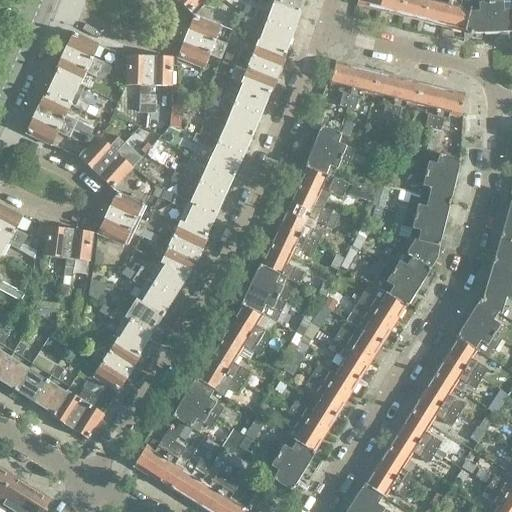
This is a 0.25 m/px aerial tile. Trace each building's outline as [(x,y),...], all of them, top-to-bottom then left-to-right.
[(175,0),(190,13),(202,0),(175,0)] [(269,0),(271,0),(273,1),(300,12),(303,0),(269,0)] [(357,0),(356,4),(378,9),(379,0),(357,0)] [(379,0),(378,9),(399,15),(402,0),(379,0)] [(402,0),(399,15),(420,20),(425,0),(402,0)] [(425,0),(420,20),(442,25),(447,2),(447,0),(425,0)] [(447,0),(447,2),(442,25),(462,30),(463,31),(468,12),(470,7),(460,5),(461,2),(456,1),(456,0),(447,0)] [(468,12),(463,31),(464,32),(468,34),(491,33),(489,0),(477,0),(478,11),(468,12)] [(501,0),(489,0),(491,33),(511,31),(511,5),(511,2),(502,2),(501,0)] [(242,12),(254,16),(292,33),(300,12),(273,1),(268,13),(257,9),(256,9),(244,5),(242,12)] [(239,11),(236,19),(262,29),(258,41),(285,52),(292,33),(254,16),(239,11)] [(193,15),(185,36),(223,52),(226,44),(215,40),(221,26),(212,22),(197,16),(196,17),(193,15)] [(73,32),(62,53),(89,65),(103,72),(107,74),(110,69),(107,65),(92,58),(97,48),(98,45),(73,33),(74,32),(73,32)] [(185,36),(176,58),(181,60),(181,61),(203,70),(209,55),(220,60),(223,52),(185,36)] [(240,49),(237,57),(278,75),(287,53),(285,52),(258,41),(256,41),(251,54),(240,49)] [(62,53),(52,73),(53,74),(54,73),(78,85),(79,86),(80,85),(85,73),(100,80),(104,80),(107,74),(103,72),(89,65),(62,53)] [(231,68),(236,57),(224,53),(220,63),(231,68)] [(126,60),(125,60),(124,85),(139,86),(138,111),(147,111),(148,86),(148,57),(126,56),(126,60)] [(148,57),(148,86),(147,111),(155,111),(156,86),(172,87),(172,62),(172,57),(148,57)] [(276,81),(278,75),(237,57),(228,79),(240,84),(240,85),(268,96),(270,96),(276,81)] [(336,62),(335,62),(329,86),(339,88),(338,92),(342,93),(339,106),(346,108),(350,91),(356,68),(336,63),(336,62)] [(372,97),(378,74),(356,68),(350,91),(346,108),(354,110),(358,97),(361,98),(361,94),(372,97)] [(51,81),(46,93),(69,104),(71,104),(75,106),(93,115),(96,108),(78,100),(83,88),(79,86),(78,85),(54,73),(51,81)] [(378,74),(372,97),(382,99),(381,103),(384,104),(382,116),(389,118),(393,102),(399,81),(399,79),(378,74)] [(399,81),(393,102),(389,118),(397,120),(400,107),(404,108),(405,105),(415,107),(421,85),(407,81),(399,79),(399,81)] [(225,91),(221,101),(259,116),(268,96),(240,85),(236,96),(225,91)] [(421,85),(415,107),(424,110),(423,113),(428,114),(424,127),(432,129),(436,113),(442,90),(421,85)] [(213,86),(210,94),(221,98),(224,91),(213,86)] [(442,90),(436,113),(432,129),(440,131),(443,118),(446,119),(447,116),(453,117),(453,116),(458,117),(464,95),(463,95),(442,90)] [(43,91),(34,112),(61,124),(83,134),(86,128),(64,118),(71,104),(69,104),(46,93),(45,94),(44,93),(45,92),(43,91)] [(181,101),(181,91),(172,91),(172,101),(181,101)] [(259,116),(221,101),(218,107),(230,112),(225,125),(251,135),(259,116)] [(181,103),(171,102),(169,127),(179,128),(181,103)] [(34,112),(24,134),(25,135),(26,134),(51,146),(57,133),(79,142),(83,134),(61,124),(34,112)] [(348,136),(352,125),(345,122),(341,134),(348,136)] [(201,127),(198,135),(242,155),(251,135),(225,125),(220,135),(201,127)] [(353,150),(337,143),(340,134),(325,128),(325,129),(320,127),(312,147),(349,162),(349,161),(363,165),(367,157),(353,151),(353,150)] [(233,175),(242,155),(198,135),(195,134),(192,140),(202,145),(213,150),(207,163),(233,175)] [(95,174),(124,143),(118,138),(109,147),(98,136),(81,154),(82,156),(79,159),(95,174)] [(433,153),(436,139),(428,137),(425,151),(433,153)] [(124,143),(95,174),(113,190),(141,159),(124,143)] [(141,149),(145,154),(152,147),(147,143),(141,149)] [(394,146),(387,145),(384,157),(392,159),(394,146)] [(312,147),(304,168),(325,176),(325,175),(328,166),(336,169),(345,173),(349,162),(312,147)] [(418,160),(415,171),(454,181),(459,160),(420,150),(418,160)] [(186,166),(172,160),(168,167),(183,173),(186,166)] [(190,170),(186,178),(224,195),(233,175),(207,163),(201,175),(190,170)] [(391,167),(382,164),(380,173),(388,175),(391,167)] [(305,170),(297,187),(326,201),(330,193),(339,197),(345,184),(341,181),(325,175),(325,176),(304,168),(304,169),(305,170)] [(449,204),(454,181),(415,171),(412,185),(422,187),(419,196),(427,198),(449,204)] [(224,195),(186,178),(172,172),(168,179),(194,190),(189,202),(216,214),(224,195)] [(376,185),(372,203),(371,205),(384,209),(389,189),(376,185)] [(351,186),(348,195),(371,202),(374,194),(351,186)] [(297,187),(288,206),(310,216),(309,218),(316,222),(321,224),(333,229),(334,225),(338,217),(322,210),(326,201),(297,187)] [(160,197),(171,203),(171,204),(183,209),(178,221),(183,223),(207,234),(216,214),(189,202),(186,201),(175,195),(164,190),(160,197)] [(116,193),(106,213),(132,225),(143,230),(147,223),(136,218),(142,204),(116,191),(116,193)] [(444,224),(449,204),(427,198),(419,196),(418,205),(399,201),(396,213),(405,214),(444,224)] [(0,234),(8,239),(21,246),(26,235),(15,230),(20,221),(19,220),(20,217),(0,205),(0,234)] [(288,206),(279,227),(317,244),(321,234),(312,230),(316,222),(309,218),(310,216),(288,206)] [(383,209),(375,207),(371,218),(379,221),(383,209)] [(106,213),(96,234),(99,235),(99,236),(122,247),(129,233),(139,238),(140,237),(143,230),(132,225),(106,213)] [(438,247),(444,224),(405,214),(396,213),(393,224),(411,229),(408,238),(414,239),(417,240),(417,241),(436,246),(438,247)] [(511,217),(508,217),(500,237),(511,240),(511,217)] [(148,220),(147,223),(143,230),(150,233),(155,223),(148,220)] [(162,229),(157,238),(198,257),(208,235),(207,235),(207,234),(183,223),(178,221),(173,234),(162,229)] [(46,232),(47,227),(39,224),(34,235),(44,239),(44,236),(45,231),(46,232)] [(369,230),(361,226),(358,233),(366,237),(369,230)] [(67,259),(70,230),(47,227),(46,232),(45,231),(44,236),(44,239),(42,252),(42,256),(43,256),(57,258),(67,259)] [(279,227),(270,246),(291,256),(299,259),(302,251),(311,255),(317,244),(279,227)] [(89,262),(93,233),(70,230),(67,259),(66,266),(65,277),(72,277),(73,260),(89,262)] [(143,230),(140,237),(154,244),(154,245),(165,251),(160,262),(159,264),(163,265),(187,276),(189,277),(198,257),(157,238),(158,237),(150,233),(143,230)] [(358,233),(351,247),(359,251),(365,237),(358,233)] [(0,234),(0,255),(6,244),(18,251),(21,246),(8,239),(0,234)] [(511,240),(500,237),(492,260),(511,265),(511,240)] [(433,258),(436,246),(417,241),(417,240),(414,239),(408,238),(399,251),(427,268),(433,258)] [(336,254),(343,257),(349,246),(342,242),(336,254)] [(270,246),(260,266),(279,274),(278,275),(282,277),(286,279),(297,284),(303,273),(287,265),(291,256),(270,246)] [(357,252),(350,248),(341,265),(348,269),(357,252)] [(418,288),(429,270),(427,268),(399,251),(394,259),(390,257),(383,267),(418,288)] [(101,255),(94,254),(92,265),(100,267),(101,255)] [(343,257),(336,254),(330,266),(338,269),(343,257)] [(39,274),(41,257),(34,256),(31,273),(39,274)] [(492,260),(487,280),(511,287),(511,274),(511,275),(511,273),(511,265),(492,260)] [(418,288),(383,267),(374,261),(368,271),(377,277),(372,285),(377,288),(387,295),(387,296),(404,307),(405,307),(417,289),(418,288)] [(187,276),(163,265),(159,264),(160,262),(158,262),(151,274),(140,267),(137,272),(148,278),(175,295),(187,276)] [(282,287),(286,279),(282,277),(278,275),(279,274),(260,266),(259,265),(250,285),(286,301),(290,291),(282,287)] [(125,267),(121,274),(142,288),(137,296),(164,313),(175,295),(148,278),(137,272),(136,274),(125,267)] [(17,288),(0,278),(0,290),(11,297),(15,290),(16,289),(17,288)] [(105,285),(89,280),(87,295),(96,300),(105,285)] [(332,283),(325,280),(319,292),(326,296),(332,283)] [(511,299),(511,287),(487,280),(481,301),(479,300),(497,312),(498,313),(500,314),(505,298),(511,299)] [(276,323),(286,301),(250,285),(240,306),(241,307),(259,315),(260,314),(271,320),(276,323)] [(392,325),(404,307),(387,296),(387,295),(377,288),(372,297),(363,292),(357,302),(361,305),(392,325)] [(22,294),(15,290),(11,297),(18,301),(22,294)] [(164,313),(137,296),(128,310),(119,304),(115,311),(124,316),(151,333),(164,313)] [(329,309),(334,300),(328,297),(323,305),(329,309)] [(313,316),(320,305),(313,300),(306,311),(313,316)] [(498,313),(497,312),(479,300),(467,319),(493,335),(501,341),(507,331),(492,321),(498,313)] [(347,323),(360,331),(381,343),(392,325),(361,305),(357,302),(345,321),(347,323)] [(111,337),(115,339),(116,338),(139,353),(151,333),(124,316),(115,311),(103,304),(99,312),(119,325),(111,337)] [(329,310),(322,305),(311,322),(318,326),(329,310)] [(271,320),(260,314),(259,315),(241,307),(230,325),(265,346),(272,336),(264,331),(271,320)] [(56,327),(58,311),(38,308),(37,314),(56,327)] [(307,327),(314,317),(307,312),(300,323),(307,327)] [(467,319),(455,338),(474,350),(474,349),(477,351),(487,357),(492,350),(493,350),(494,350),(501,341),(493,335),(467,319)] [(44,331),(47,326),(42,322),(39,327),(44,331)] [(265,346),(230,325),(219,343),(239,355),(244,347),(259,356),(265,346)] [(341,328),(334,340),(369,362),(381,343),(360,331),(355,338),(341,328)] [(0,331),(0,373),(10,358),(13,353),(2,345),(7,335),(1,331),(0,331)] [(55,332),(51,339),(58,343),(63,336),(55,332)] [(303,336),(298,343),(299,343),(306,348),(310,340),(303,336)] [(141,354),(139,353),(116,338),(115,339),(108,351),(98,344),(94,351),(129,373),(141,354)] [(456,340),(446,357),(477,376),(482,380),(484,377),(485,377),(489,370),(472,359),(477,351),(474,349),(474,350),(455,338),(454,339),(456,340)] [(334,340),(327,349),(342,358),(337,367),(358,380),(369,362),(334,340)] [(69,341),(62,352),(73,359),(80,348),(69,341)] [(290,342),(282,355),(289,360),(297,347),(290,342)] [(10,358),(0,373),(0,382),(15,392),(29,370),(32,365),(20,357),(26,347),(20,343),(13,353),(10,358)] [(219,343),(208,362),(238,381),(242,383),(249,373),(234,364),(239,355),(219,343)] [(129,373),(94,351),(89,358),(100,365),(91,378),(99,382),(116,393),(129,373)] [(289,360),(297,365),(303,356),(295,351),(289,360)] [(46,381),(56,365),(39,354),(32,365),(29,370),(15,392),(33,403),(46,381)] [(446,357),(434,375),(454,388),(460,392),(465,384),(474,389),(481,379),(476,377),(477,376),(446,357)] [(280,358),(274,367),(282,371),(287,362),(280,358)] [(291,377),(298,366),(297,365),(289,360),(288,360),(287,362),(282,371),(291,377)] [(242,383),(238,381),(208,362),(197,379),(213,390),(213,391),(223,397),(229,388),(236,393),(242,383)] [(46,381),(33,403),(51,414),(64,392),(65,390),(68,387),(57,380),(64,370),(56,365),(46,381)] [(318,365),(311,377),(346,399),(358,380),(337,367),(332,374),(318,365)] [(434,375),(422,395),(453,414),(457,417),(463,406),(449,396),(454,388),(434,375)] [(311,377),(305,386),(320,395),(314,404),(334,417),(346,399),(311,377)] [(86,403),(99,382),(91,378),(77,398),(65,390),(64,392),(51,414),(50,415),(50,414),(49,415),(70,429),(86,403)] [(195,378),(183,397),(217,418),(223,408),(208,399),(213,391),(213,390),(197,379),(195,378)] [(98,399),(105,386),(99,382),(91,394),(98,399)] [(274,389),(281,393),(285,385),(279,382),(274,389)] [(504,403),(508,396),(497,389),(492,396),(504,403)] [(86,403),(70,429),(88,440),(88,439),(103,415),(92,407),(98,399),(91,394),(86,403)] [(422,395),(411,412),(431,425),(436,417),(443,421),(451,426),(457,417),(453,414),(422,395)] [(183,397),(171,416),(180,422),(184,425),(197,432),(202,423),(211,428),(217,418),(183,397)] [(295,402),(287,414),(323,436),(334,417),(314,404),(310,411),(295,402)] [(399,430),(431,450),(435,452),(437,448),(441,442),(433,437),(426,433),(431,425),(411,412),(399,430)] [(287,414),(282,422),(289,427),(285,435),(292,440),(295,442),(295,441),(312,452),(323,436),(287,414)] [(255,417),(243,436),(252,441),(263,422),(255,417)] [(492,422),(484,417),(478,426),(486,431),(492,422)] [(164,457),(174,441),(184,425),(180,422),(174,431),(169,428),(154,451),(146,445),(133,466),(134,467),(135,467),(151,477),(164,457)] [(185,426),(178,437),(184,440),(192,430),(185,426)] [(477,428),(470,440),(479,445),(486,434),(477,428)] [(221,448),(231,454),(242,436),(233,430),(221,448)] [(431,450),(399,430),(388,448),(408,461),(413,453),(428,463),(435,452),(431,450)] [(217,455),(221,448),(207,440),(203,447),(217,455)] [(170,489),(187,462),(179,457),(185,448),(174,441),(164,457),(151,477),(151,478),(170,489)] [(274,441),(268,451),(302,472),(313,454),(311,453),(312,452),(295,441),(295,442),(290,450),(282,446),(274,441)] [(388,448),(376,467),(407,487),(411,489),(417,479),(409,473),(409,472),(414,465),(408,461),(388,448)] [(268,451),(262,461),(270,466),(270,467),(277,471),(272,480),(287,489),(290,491),(302,472),(268,451)] [(234,467),(239,460),(227,453),(223,459),(234,467)] [(189,501),(206,474),(211,465),(201,458),(195,467),(187,462),(170,489),(189,501)] [(477,464),(467,458),(461,468),(471,474),(477,464)] [(246,474),(250,467),(239,460),(234,467),(246,474)] [(376,467),(365,485),(382,496),(381,496),(384,499),(390,490),(405,499),(411,489),(407,487),(376,467)] [(0,495),(11,477),(0,470),(0,495)] [(201,481),(189,501),(190,502),(206,511),(220,492),(229,476),(223,472),(219,470),(213,479),(209,485),(201,481)] [(469,474),(463,470),(453,485),(460,489),(469,474)] [(487,486),(491,489),(511,502),(511,480),(509,485),(502,481),(494,475),(487,486)] [(220,492),(206,511),(232,511),(238,503),(230,498),(234,491),(239,483),(229,476),(220,492)] [(15,511),(30,489),(11,477),(0,495),(0,507),(7,511),(15,511)] [(284,488),(277,483),(270,494),(277,499),(284,488)] [(363,484),(352,502),(367,511),(388,511),(383,509),(376,504),(381,496),(382,496),(365,485),(363,484)] [(456,491),(449,487),(444,495),(451,499),(456,491)] [(487,487),(481,496),(496,506),(492,511),(511,511),(511,502),(491,489),(487,487)] [(41,511),(49,500),(30,489),(15,511),(41,511)] [(238,503),(232,511),(258,511),(266,499),(255,492),(246,508),(238,503)] [(439,505),(444,496),(437,492),(432,501),(439,505)] [(258,511),(271,511),(276,506),(266,499),(258,511)] [(367,511),(352,502),(345,511),(367,511)]
